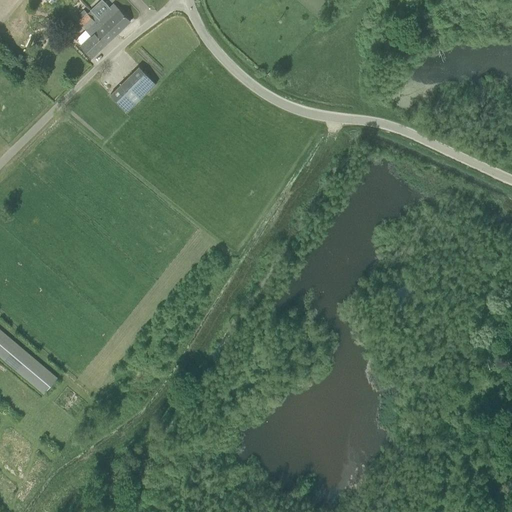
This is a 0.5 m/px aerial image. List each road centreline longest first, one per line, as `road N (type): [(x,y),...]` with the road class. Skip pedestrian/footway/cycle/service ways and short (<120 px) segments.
road 1 (unclassified): [(511,180),(395,127),(285,107),(210,45),(184,0)]
road 2 (unclassified): [(0,164),(94,70),(184,0)]
